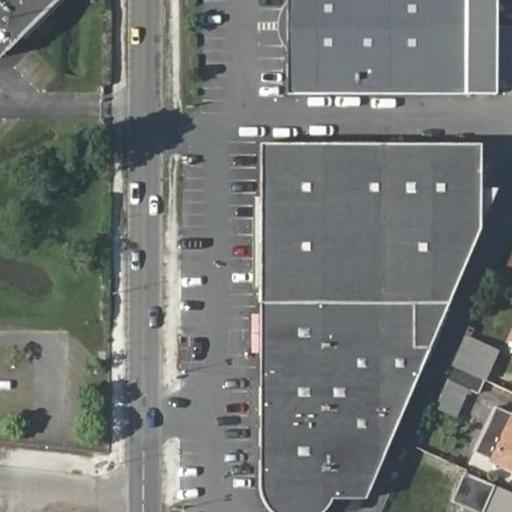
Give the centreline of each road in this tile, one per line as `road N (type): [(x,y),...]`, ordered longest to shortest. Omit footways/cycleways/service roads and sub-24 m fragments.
road 1 (unclassified): [(148,0),(142,511)]
road 2 (unknown): [(147,105),(376,124),(511,121)]
